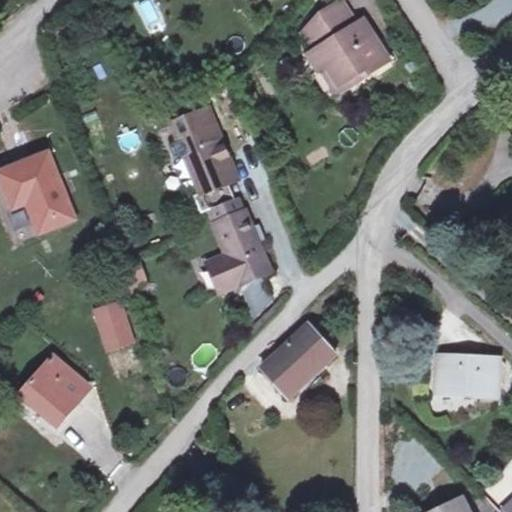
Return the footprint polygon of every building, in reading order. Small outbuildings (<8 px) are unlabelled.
[(390,57),(376,30),(363,36),(354,19),(360,16),(351,0),(327,0),(304,26),(315,44),(304,48),(313,66),(326,59),(336,78),(369,60),(373,66),(390,57)] [(367,12),(360,16),(354,19),(363,36),(376,30),(367,12)] [(210,216),(219,212),(244,201),(237,185),(234,179),(242,175),(230,148),(222,151),(214,132),(222,129),(225,128),(217,111),(180,127),(187,143),(193,141),(199,155),(193,157),(209,196),(203,199),(210,216)] [(222,129),(214,132),(222,151),(230,148),(222,129)] [(193,141),(187,143),(193,157),(199,155),(193,141)] [(56,156),(6,176),(20,211),(32,206),(46,237),(81,221),(56,156)] [(242,175),(234,179),(237,185),(245,181),(242,175)] [(245,200),(244,201),(219,212),(224,226),(223,226),(236,257),(222,263),(235,293),(271,278),(280,274),(254,213),(251,214),(245,200)] [(138,256),(119,263),(128,290),(148,283),(138,256)] [(272,279),(250,289),(259,322),(280,300),(272,279)] [(128,304),(104,312),(117,351),(141,342),(128,304)] [(339,354),(308,326),(267,369),(298,398),(339,354)] [(98,387),(67,358),(34,392),(65,422),(98,387)] [(445,361),(442,398),(499,401),(501,365),(445,361)] [(468,511),(464,503),(445,511),(468,511)]
